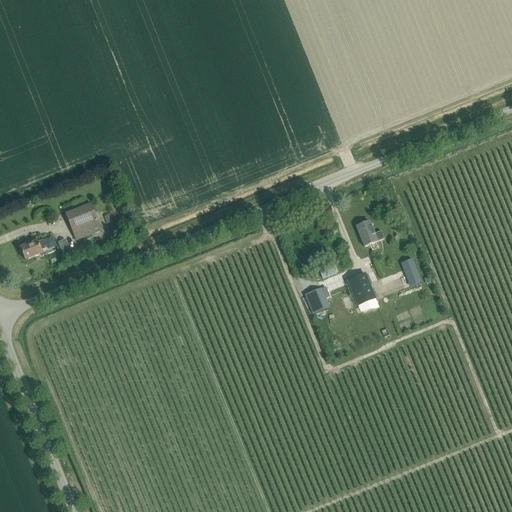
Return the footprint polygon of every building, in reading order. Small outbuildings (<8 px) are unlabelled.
[(76,242),(101,232),(91,205),(65,215),(76,242)] [(371,251),(379,248),(377,243),(369,222),(356,227),(364,248),(370,246),(371,251)] [(51,236),(44,237),(46,246),(53,245),(51,236)] [(21,255),(23,254),(25,260),(42,254),(41,251),(47,249),(44,241),(38,242),(25,246),(25,245),(18,247),(21,255)] [(414,264),(404,268),(411,288),(421,284),(414,264)] [(358,308),(375,300),(365,275),(348,283),(358,308)] [(323,293),(307,299),(314,316),(330,310),(323,293)] [(381,342),(390,339),(387,330),(378,333),(381,342)]
